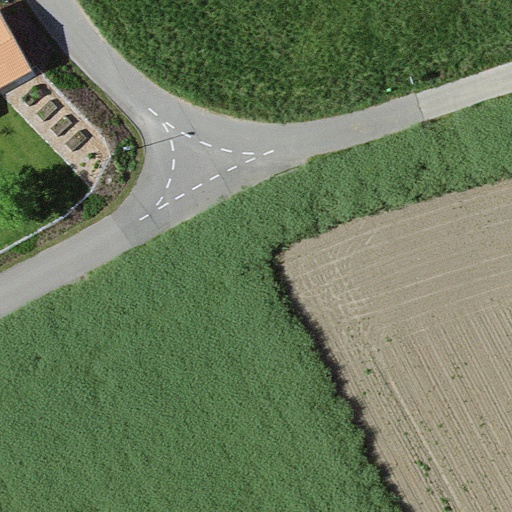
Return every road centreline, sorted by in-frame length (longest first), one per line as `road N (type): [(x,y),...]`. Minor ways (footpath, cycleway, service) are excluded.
road 1 (residential): [(0,290),(179,182),(62,0)]
road 2 (track): [(179,182),(511,71)]
